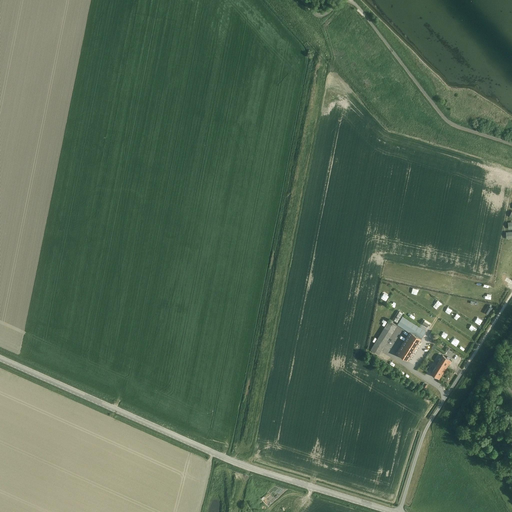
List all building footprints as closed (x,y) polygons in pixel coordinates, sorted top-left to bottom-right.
[(383,290),(379,296),(384,299),(388,293),(383,290)] [(421,295),(427,298),(430,293),(424,290),(421,295)] [(398,312),(394,320),(397,322),(402,315),(398,312)] [(425,331),(402,317),(397,324),(409,332),(396,353),(407,360),(425,331)] [(378,354),(396,326),(388,321),(370,349),(378,354)] [(442,355),(436,365),(444,370),(450,360),(442,355)] [(436,365),(431,373),(439,378),(444,370),(436,365)]
